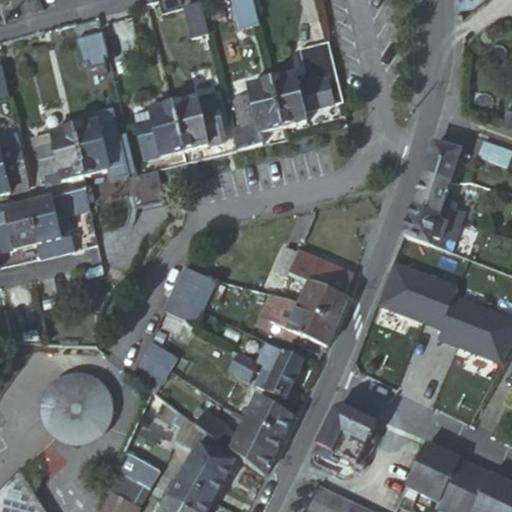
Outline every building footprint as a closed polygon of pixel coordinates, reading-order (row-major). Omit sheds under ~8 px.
[(259,27),(252,0),(238,0),(235,1),(242,32),(259,27)] [(321,0),(300,0),(299,20),(319,22),(321,0)] [(459,0),(460,12),(473,10),(487,0),(459,0)] [(209,38),(202,7),(185,11),(193,42),(209,38)] [(109,71),(102,38),(85,42),(92,75),(109,71)] [(272,85),(284,132),(309,126),(306,116),(344,106),(329,46),(300,53),(306,77),(272,85)] [(0,101),(9,100),(3,70),(0,70),(0,101)] [(262,137),(284,132),(272,85),(251,91),(253,100),(235,105),(243,132),(260,128),(262,137)] [(214,101),(175,110),(187,157),(226,148),(214,101)] [(163,163),(187,157),(175,110),(151,115),(153,125),(137,129),(143,156),(160,152),(163,163)] [(115,124),(99,128),(101,137),(117,133),(115,124)] [(75,133),(85,181),(110,175),(107,164),(124,161),(117,133),(101,137),(99,128),(75,133)] [(265,147),(262,137),(260,128),(243,132),(235,134),(241,154),(265,147)] [(64,186),(85,181),(75,133),(52,139),(54,150),(38,154),(45,180),(61,176),(64,186)] [(54,150),(52,139),(32,144),(34,155),(38,154),(54,150)] [(1,145),(2,152),(4,161),(20,158),(24,157),(20,141),(1,145)] [(488,145),(483,158),(507,166),(511,153),(488,145)] [(445,156),(435,182),(459,192),(462,185),(471,160),(446,151),(445,156)] [(2,152),(0,152),(0,202),(13,199),(10,188),(26,185),(20,158),(4,161),(2,152)] [(107,164),(110,175),(126,171),(124,161),(107,164)] [(158,172),(132,176),(137,204),(163,200),(158,172)] [(449,222),(451,214),(459,192),(435,182),(425,207),(424,213),(449,222)] [(10,188),(13,199),(30,195),(26,185),(10,188)] [(40,251),(72,243),(75,243),(71,228),(60,230),(58,224),(91,217),(86,196),(30,209),(40,251)] [(9,214),(13,231),(17,247),(19,256),(40,251),(30,209),(9,214)] [(447,239),(465,245),(470,229),(449,222),(424,213),(417,229),(447,239)] [(0,234),(13,231),(9,214),(0,216),(0,234)] [(449,222),(470,229),(473,222),(451,214),(449,222)] [(415,235),(412,244),(442,254),(445,247),(447,239),(417,229),(415,235)] [(17,247),(13,231),(0,234),(0,249),(0,251),(17,247)] [(462,253),(465,245),(447,239),(445,247),(462,253)] [(75,257),(72,243),(40,251),(43,264),(75,257)] [(298,282),(307,262),(310,257),(295,250),(283,274),(298,282)] [(310,257),(307,262),(298,282),(297,283),(317,292),(329,267),(310,257)] [(309,310),(309,311),(347,330),(357,307),(351,305),(362,282),(329,267),(317,292),(309,310)] [(466,297),(402,273),(388,314),(452,338),(463,306),(466,297)] [(189,275),(171,303),(172,303),(194,314),(203,317),(216,288),(189,275)] [(166,317),(195,333),(203,317),(194,314),(172,303),(166,317)] [(511,325),(463,306),(452,338),(448,348),(511,371),(511,325)] [(297,334),(336,352),(347,330),(309,311),(297,334)] [(314,370),(275,352),(270,361),(278,365),(264,393),(274,398),(273,399),(293,409),(314,370)] [(230,378),(238,382),(249,388),(259,367),(241,358),(230,378)] [(137,382),(154,397),(159,400),(171,376),(146,361),(137,382)] [(78,400),(97,377),(102,379),(100,377),(92,373),(88,371),(82,370),(76,370),(67,372),(62,374),(56,377),(51,381),(48,384),(45,389),(41,399),(40,409),(40,413),(42,420),(44,426),(49,432),(54,437),(56,439),(64,443),(69,445),(78,445),(81,445),(86,445),(91,444),(95,442),(102,438),(107,433),(103,424),(78,400)] [(110,391),(97,377),(78,400),(103,424),(112,429),(114,427),(116,417),(117,413),(117,408),(115,399),(110,391)] [(250,425),(291,446),(301,427),(259,406),(250,425)] [(355,415),(342,420),(326,455),(365,473),(386,430),(355,415)] [(183,453),(201,463),(206,454),(211,444),(198,433),(181,419),(173,432),(189,442),(183,453)] [(198,433),(211,444),(225,455),(226,455),(232,461),(241,444),(209,419),(198,433)] [(241,444),(282,465),(291,446),(250,425),(241,444)] [(211,444),(206,454),(221,463),(226,455),(225,455),(211,444)] [(232,461),(273,482),(282,465),(241,444),(232,461)] [(511,511),(511,488),(436,450),(415,493),(452,511),(511,511)] [(195,474),(229,493),(240,473),(221,463),(206,454),(201,463),(195,474)] [(129,464),(120,486),(156,504),(167,485),(129,464)] [(184,494),(217,511),(218,511),(229,493),(195,474),(188,487),(184,494)] [(0,511),(51,511),(29,478),(0,506),(0,511)] [(178,491),(184,494),(188,487),(182,484),(178,491)] [(377,511),(371,509),(319,484),(304,511),(377,511)] [(120,486),(113,506),(124,511),(153,511),(157,505),(156,504),(120,486)] [(178,504),(184,494),(178,491),(173,501),(178,504)] [(178,504),(174,511),(217,511),(184,494),(178,504)] [(169,511),(170,511),(174,511),(178,504),(173,501),(168,511),(169,511)]
